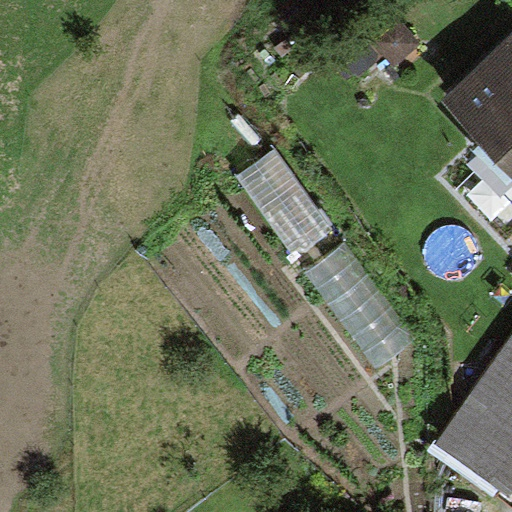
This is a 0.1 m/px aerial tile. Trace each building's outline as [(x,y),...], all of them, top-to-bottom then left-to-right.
[(406,42),(380,8),(326,49),(352,83),(406,42)] [(511,33),(444,99),(511,168),(511,33)] [(282,141),(244,168),(300,248),(338,221),(282,141)] [(388,356),(415,337),(396,312),(370,331),(388,356)] [(511,469),(511,326),(435,435),(503,482),(511,469)]
